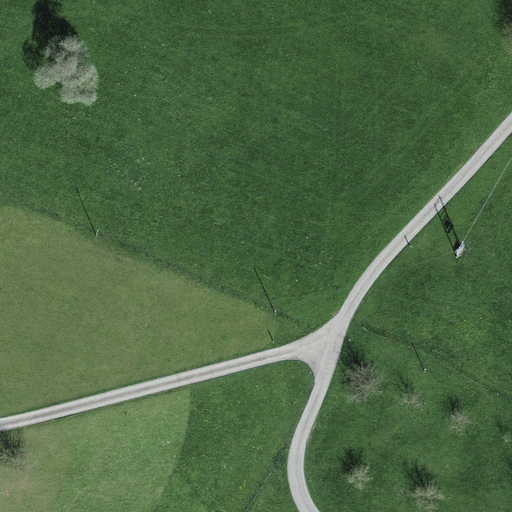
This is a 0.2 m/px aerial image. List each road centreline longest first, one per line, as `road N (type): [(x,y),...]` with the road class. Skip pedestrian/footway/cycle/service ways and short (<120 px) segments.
road 1 (residential): [(321,343),(0,421)]
road 2 (residential): [(511,121),(390,251),(321,343)]
road 3 (residential): [(321,343),(321,372),(292,469),(310,511)]
